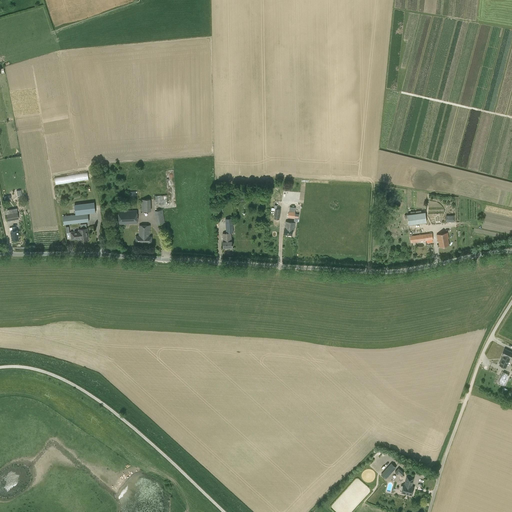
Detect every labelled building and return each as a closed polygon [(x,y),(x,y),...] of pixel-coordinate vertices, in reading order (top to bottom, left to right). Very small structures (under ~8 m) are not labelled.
[(88,179),(87,172),(55,177),(56,184),(88,179)] [(167,195),(154,196),(155,204),(158,204),(158,205),(168,204),(167,195)] [(141,211),(151,211),(151,199),(141,199),(141,211)] [(63,216),(64,224),(89,221),(88,213),(96,212),(94,202),(74,204),(76,215),(63,216)] [(137,209),(119,211),(119,224),(137,223),(137,209)] [(165,224),(163,210),(155,211),(157,225),(165,224)] [(7,221),(19,219),(17,212),(5,214),(7,221)] [(408,225),(426,222),(425,212),(407,215),(408,225)] [(295,222),(285,221),(284,234),(292,235),(292,229),(294,230),(295,222)] [(79,229),(79,231),(80,238),(80,240),(88,239),(87,228),(86,223),(80,224),(81,227),(83,227),(83,229),(79,229)] [(152,242),(152,236),(149,236),(149,234),(150,234),(150,225),(139,225),(139,236),(136,236),(136,242),(152,242)] [(12,240),(18,238),(17,230),(16,230),(15,227),(12,227),(13,231),(10,231),(12,240)] [(79,231),(71,232),(72,239),(80,238),(79,231)] [(223,247),(232,247),(232,241),(231,233),(223,233),(223,241),(223,247)] [(440,247),(449,245),(447,238),(448,238),(447,233),(437,234),(438,240),(439,240),(440,247)] [(511,357),(511,352),(505,349),(502,355),(503,355),(499,365),(506,368),(510,358),(511,359),(511,357)] [(504,385),(509,374),(503,371),(498,382),(504,385)] [(392,463),(381,475),(386,479),(397,467),(392,463)] [(411,486),(413,478),(407,476),(404,485),(403,484),(403,486),(402,486),(401,486),(400,490),(400,491),(401,491),(401,492),(411,495),(414,487),(411,486)]
